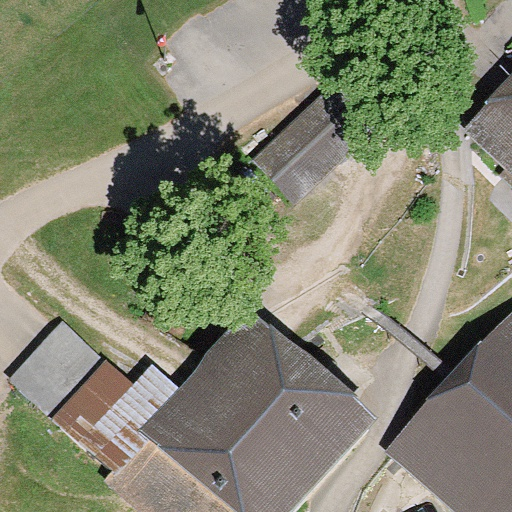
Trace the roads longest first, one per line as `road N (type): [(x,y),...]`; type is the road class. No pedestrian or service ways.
road 1 (track): [(389,0),(0,234)]
road 2 (track): [(403,350),(431,238),(428,0)]
